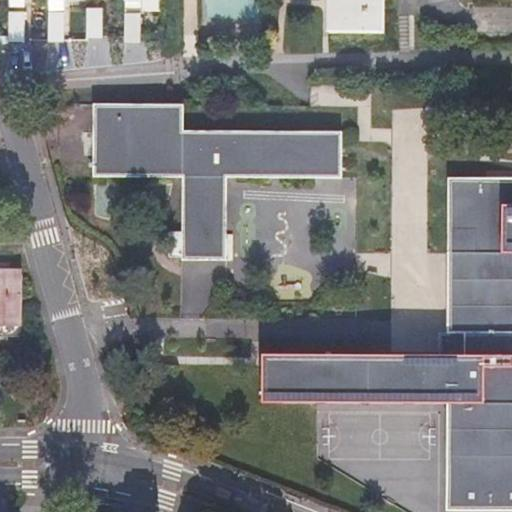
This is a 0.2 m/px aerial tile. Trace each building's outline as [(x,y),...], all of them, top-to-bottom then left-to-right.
[(62,18),(62,0),(46,0),(47,19),(62,18)] [(139,14),(139,0),(123,0),(123,14),(139,14)] [(334,0),(335,29),(383,29),(382,0),(334,0)] [(86,41),(102,40),(102,14),(86,14),(86,41)] [(123,45),(139,45),(139,14),(123,14),(122,40),(123,45)] [(7,45),(24,46),(24,18),(7,18),(7,45)] [(47,45),(63,45),(63,18),(62,18),(47,19),(47,45)] [(187,106),(97,107),(98,180),(187,179),(187,235),(174,235),(174,258),(187,258),(187,262),(232,263),(232,178),(344,176),(343,129),(188,130),(187,106)] [(475,356),(457,356),(272,361),(274,407),(458,402),(460,508),(511,507),(511,172),(453,173),(455,226),(482,226),(482,253),(455,253),(457,334),(475,333),(475,356)] [(455,226),(455,253),(482,253),(482,226),(455,226)] [(0,320),(20,321),(20,273),(4,273),(0,273),(0,320)] [(457,334),(457,356),(475,356),(475,333),(457,334)]
